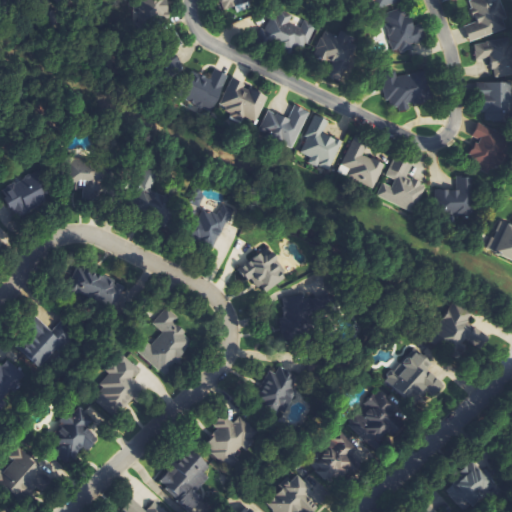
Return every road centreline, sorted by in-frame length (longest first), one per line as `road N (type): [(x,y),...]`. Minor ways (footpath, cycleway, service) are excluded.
road 1 (residential): [(0,298),(43,243),(76,233),(205,292),(226,321),(226,349),(214,372),(65,511)]
road 2 (residential): [(428,0),(451,68),(451,121),(442,138),(421,145),(196,37),(186,0)]
road 3 (residential): [(356,511),(511,355)]
